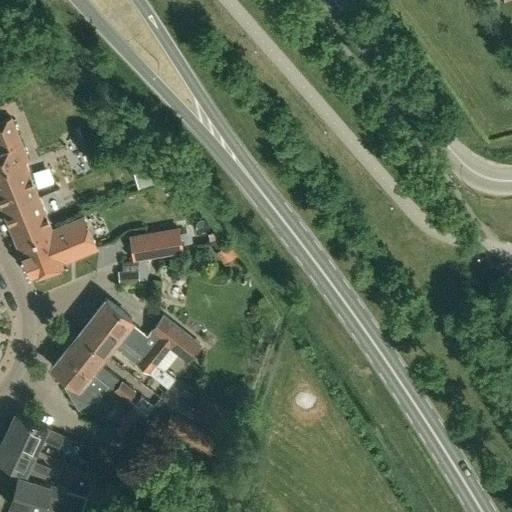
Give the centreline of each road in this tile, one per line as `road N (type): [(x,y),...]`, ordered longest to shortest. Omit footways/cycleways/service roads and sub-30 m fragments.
road 1 (primary): [(480,511),(350,309),(266,202)]
road 2 (primary): [(76,0),(266,202)]
road 3 (tertiary): [(488,180),(461,170),(329,0)]
road 4 (primary): [(266,202),(135,0)]
road 5 (track): [(193,511),(140,456),(68,421),(16,375)]
road 6 (residential): [(0,393),(16,375),(29,328),(9,260)]
